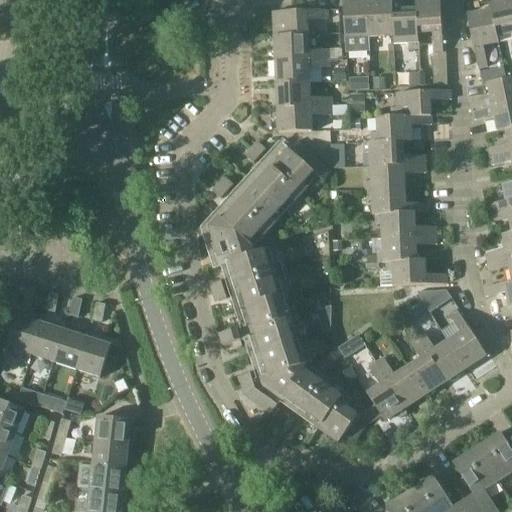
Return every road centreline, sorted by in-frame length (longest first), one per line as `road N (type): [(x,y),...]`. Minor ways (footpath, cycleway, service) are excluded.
road 1 (residential): [(269,468),(215,372),(189,249),(181,150),(231,90),(229,17)]
road 2 (residential): [(511,374),(465,265),(451,0)]
road 3 (tertiary): [(233,488),(159,333),(113,145)]
road 4 (residential): [(366,472),(511,384)]
road 5 (tertiary): [(113,145),(110,0)]
road 6 (residential): [(0,187),(55,160),(113,145)]
